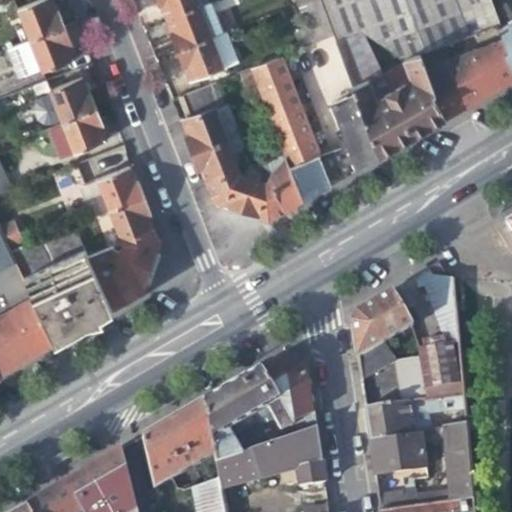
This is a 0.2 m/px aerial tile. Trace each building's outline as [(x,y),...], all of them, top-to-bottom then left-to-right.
[(37,0),(16,9),(29,40),(62,27),(61,25),(63,21),(60,13),(56,11),(53,5),(51,0),(37,0)] [(161,8),(165,17),(197,4),(195,0),(154,0),(159,2),(161,8)] [(215,0),(206,0),(197,4),(209,36),(221,31),(213,11),(219,8),(215,0)] [(319,0),(320,1),(332,34),(334,39),(348,34),(357,30),(400,55),(401,56),(415,51),(431,92),(429,93),(443,117),(459,107),(471,100),(454,71),(448,55),(455,51),(453,47),(458,44),(475,35),(497,23),(491,10),(487,0),(319,0)] [(332,34),(320,1),(305,6),(317,40),(332,34)] [(176,47),(177,49),(209,36),(197,4),(165,17),(168,26),(171,34),(169,38),(171,45),(176,47)] [(502,5),(491,10),(511,66),(511,20),(508,23),(502,5)] [(471,66),(458,44),(453,47),(455,51),(448,55),(454,71),(471,100),(496,85),(511,75),(511,65),(497,23),(475,35),(484,58),(471,66)] [(62,28),(62,27),(29,40),(40,70),(40,71),(74,58),(71,51),(68,42),(70,37),(67,30),(62,28)] [(365,77),(348,34),(334,39),(350,83),(365,77)] [(221,66),(209,36),(177,49),(177,50),(175,55),(177,60),(183,63),(189,79),(221,66)] [(23,76),(40,70),(29,40),(12,48),(23,76)] [(233,74),(239,72),(251,67),(254,66),(247,49),(227,56),(233,74)] [(373,97),(365,77),(350,83),(351,86),(377,155),(414,134),(443,117),(429,93),(431,92),(415,51),(401,56),(409,77),(373,97)] [(279,55),(254,66),(251,67),(262,99),(270,121),(282,155),(287,165),(316,153),(300,109),(279,55)] [(249,103),(262,99),(251,67),(239,72),(249,103)] [(32,104),(37,102),(50,97),(54,107),(60,121),(93,108),(92,107),(94,103),(91,95),(86,92),(84,86),(81,77),(47,89),(44,81),(27,88),(32,104)] [(190,116),(179,120),(182,126),(186,137),(184,141),(187,147),(192,150),(192,151),(224,139),(212,108),(222,104),(213,82),(181,95),(190,116)] [(329,103),(354,169),(364,163),(377,155),(351,86),(345,88),(347,96),(329,103)] [(42,112),(54,107),(50,97),(37,102),(42,112)] [(60,123),(72,153),(105,140),(100,128),(99,124),(101,120),(98,113),(94,111),(93,108),(60,121),(60,123)] [(59,159),(72,153),(60,123),(47,128),(59,159)] [(237,171),(236,170),(234,164),(244,160),(240,149),(230,153),(224,139),(192,151),(193,153),(191,157),(193,164),(198,166),(202,176),(206,184),(237,171)] [(275,144),(266,147),(269,157),(279,153),(275,144)] [(249,178),(237,171),(206,184),(212,200),(222,204),(220,207),(255,220),(257,217),(268,221),(290,208),(301,201),(287,165),(282,155),(245,168),(249,178)] [(245,160),(244,160),(234,164),(236,170),(248,165),(245,160)] [(128,165),(96,178),(108,210),(141,197),(140,196),(142,192),(138,183),(135,181),(131,172),(128,165)] [(0,169),(0,191),(8,187),(0,169)] [(91,217),(108,210),(96,178),(81,192),(91,217)] [(108,210),(121,242),(154,229),(148,215),(146,211),(148,207),(146,201),(142,199),(141,197),(108,210)] [(11,221),(0,226),(9,244),(19,239),(11,221)] [(77,323),(109,305),(86,256),(80,242),(72,224),(8,250),(30,297),(50,338),(77,323)] [(121,242),(86,256),(109,305),(111,309),(125,301),(139,293),(142,285),(146,286),(159,252),(155,250),(158,242),(157,237),(154,229),(121,242)] [(0,374),(20,363),(52,343),(50,338),(30,297),(8,250),(0,233),(0,374)] [(457,348),(452,284),(446,283),(436,267),(421,276),(445,349),(450,349),(457,348)] [(410,329),(390,294),(371,305),(354,315),(351,325),(360,385),(394,363),(395,362),(395,361),(384,345),(410,329)] [(420,353),(420,356),(428,402),(457,397),(450,349),(445,349),(433,351),(420,353)] [(274,363),(260,371),(290,425),(312,414),(304,363),(287,356),(274,363)] [(420,356),(395,361),(395,362),(394,363),(401,406),(428,402),(420,356)] [(272,421),(284,442),(315,431),(312,414),(290,425),(260,371),(225,392),(203,404),(213,457),(215,467),(240,458),(229,440),(255,426),(257,429),(272,421)] [(461,396),(457,397),(428,402),(401,406),(364,411),(366,430),(368,442),(403,437),(412,435),(409,419),(424,417),(463,410),(461,396)] [(153,492),(213,457),(203,404),(169,424),(142,440),(153,492)] [(427,433),(424,417),(409,419),(412,435),(421,434),(422,434),(427,433)] [(240,458),(284,442),(272,421),(257,429),(255,426),(229,440),(240,458)] [(412,493),(376,498),(378,508),(378,511),(400,511),(471,502),(464,427),(427,433),(422,434),(424,444),(441,442),(446,493),(413,498),(412,493)] [(297,491),(323,485),(319,456),(315,431),(284,442),(240,458),(215,467),(218,483),(221,496),(243,489),(293,472),(297,491)] [(421,434),(412,435),(403,437),(368,442),(370,457),(373,478),(426,470),(421,434)] [(132,511),(119,453),(91,469),(64,485),(79,511),(132,511)] [(195,511),(223,511),(221,496),(218,483),(191,489),(195,511)] [(79,511),(64,485),(45,496),(24,508),(26,511),(79,511)] [(246,511),(243,489),(221,496),(223,511),(246,511)] [(299,507),(299,511),(327,511),(326,502),(299,507)] [(471,511),(471,502),(400,511),(471,511)]
